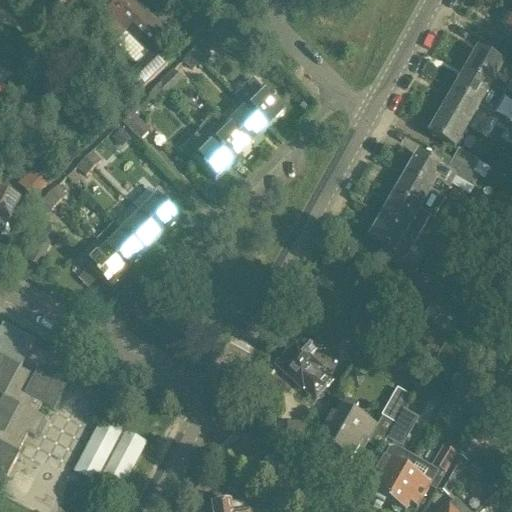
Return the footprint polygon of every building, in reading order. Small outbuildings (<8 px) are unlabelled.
[(3,0),(46,43),(69,21),(55,8),(62,0),(3,0)] [(165,36),(134,5),(129,0),(119,0),(106,14),(114,23),(105,32),(116,43),(125,34),(144,53),(140,57),(145,61),(122,84),(135,97),(166,66),(150,50),(165,36)] [(207,57),(197,48),(183,63),(192,72),(207,57)] [(85,52),(84,58),(88,62),(94,63),(98,59),(99,53),(95,49),(89,49),(85,52)] [(511,58),(506,69),(477,52),(464,74),(490,88),(501,94),(511,73),(511,58)] [(477,109),(490,88),(464,74),(452,95),(477,109)] [(234,100),(245,111),(267,133),(285,115),(251,82),(234,100)] [(165,100),(173,92),(164,83),(155,91),(165,100)] [(0,101),(18,111),(26,100),(0,85),(0,101)] [(157,108),(165,100),(155,91),(148,99),(157,108)] [(465,131),(477,109),(452,95),(440,116),(465,131)] [(52,135),(61,118),(29,102),(17,126),(31,132),(34,126),(52,135)] [(250,150),(267,133),(245,111),(228,128),(250,150)] [(140,144),(150,133),(132,115),(122,126),(140,144)] [(233,167),(250,150),(228,128),(216,116),(199,134),(211,146),(233,167)] [(454,151),(465,131),(440,116),(429,137),(454,151)] [(123,134),(114,143),(120,148),(128,140),(123,134)] [(211,146),(199,134),(182,151),(216,185),(233,167),(211,146)] [(452,163),(473,175),(479,165),(458,153),(452,163)] [(91,154),(84,162),(93,171),(100,163),(92,155),(91,154)] [(429,193),(438,198),(443,189),(447,191),(454,179),(472,189),(478,178),(473,175),(452,163),(446,173),(417,157),(404,179),(429,193)] [(86,179),(93,171),(84,162),(76,170),(86,179)] [(33,202),(47,188),(32,172),(18,186),(33,202)] [(444,201),(438,198),(429,193),(404,179),(392,199),(418,214),(432,222),(444,201)] [(58,206),(67,198),(57,189),(49,197),(58,206)] [(0,237),(19,201),(0,191),(0,237)] [(51,214),(58,206),(49,197),(42,204),(43,206),(38,211),(44,218),(50,212),(51,214)] [(392,199),(381,220),(406,234),(416,239),(428,219),(418,214),(392,199)] [(160,238),(178,221),(157,200),(139,217),(160,238)] [(143,255),(160,238),(139,217),(122,235),(143,255)] [(433,325),(443,314),(433,305),(439,298),(402,264),(416,239),(406,234),(381,220),(369,241),(392,254),(387,262),(401,275),(391,286),(433,325)] [(43,261),(57,233),(44,226),(30,254),(43,261)] [(126,273),(143,255),(122,235),(105,252),(126,273)] [(108,290),(126,273),(105,252),(97,244),(79,261),(108,290)] [(511,289),(511,269),(503,285),(511,289)] [(353,367),(384,312),(371,305),(355,332),(351,330),(336,358),(353,367)] [(0,483),(4,486),(19,457),(17,455),(27,436),(36,440),(45,422),(37,417),(42,407),(54,413),(69,385),(40,369),(35,379),(20,371),(35,343),(3,326),(0,333),(0,483)] [(294,347),(274,368),(299,390),(298,390),(301,393),(302,391),(314,402),(324,391),(332,383),(320,372),(321,371),(308,359),(318,347),(306,336),(295,348),(294,347)] [(424,357),(438,357),(437,338),(423,339),(424,357)] [(395,427),(404,412),(412,399),(397,391),(381,419),(395,427)] [(511,414),(511,398),(509,396),(502,408),(511,414)] [(376,430),(356,418),(359,414),(344,406),(337,419),(332,417),(319,440),(336,449),(333,454),(351,464),(363,443),(368,446),(376,430)] [(402,451),(419,421),(404,412),(395,427),(387,442),(402,451)] [(124,487),(146,446),(102,423),(80,464),(124,487)] [(491,471),(499,458),(473,442),(465,455),(491,471)] [(388,507),(415,461),(396,450),(389,452),(370,485),(377,488),(371,497),(388,507)] [(436,492),(456,457),(443,450),(431,470),(415,461),(388,507),(397,511),(405,511),(409,507),(415,511),(428,488),(436,492)] [(447,498),(467,463),(456,457),(436,492),(447,498)] [(487,483),(487,490),(491,495),(501,486),(494,477),(487,483)] [(466,511),(455,501),(443,511),(466,511)] [(227,506),(226,505),(224,504),(221,503),(218,503),(216,505),(215,507),(215,508),(212,509),(212,511),(243,511),(242,505),(230,508),(229,506),(227,506)]
